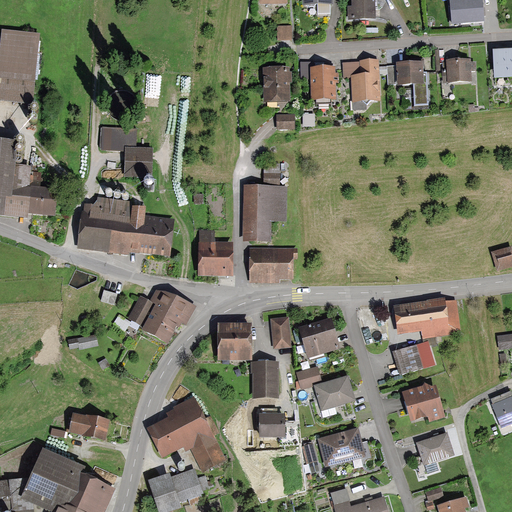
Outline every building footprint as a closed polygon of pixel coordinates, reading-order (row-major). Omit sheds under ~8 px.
[(302,0),(303,4),(317,4),(318,13),(331,13),(330,4),(333,4),(332,0),(302,0)] [(349,20),(376,19),(375,0),(353,0),(353,7),(349,7),(349,20)] [(485,23),(482,0),(449,0),(451,25),(485,23)] [(291,41),(291,28),(278,28),(279,42),(291,41)] [(0,49),(0,98),(31,102),(38,34),(2,30),(0,49)] [(511,49),(495,50),(496,76),(511,75),(511,49)] [(397,63),(398,84),(414,84),(415,105),(427,105),(426,72),(423,72),(423,69),(434,69),(433,58),(423,58),(423,62),(397,63)] [(443,83),(472,82),(471,71),(476,71),(476,62),(471,62),(471,58),(447,59),(447,68),(442,69),(443,83)] [(371,100),(380,100),(378,60),(343,61),(343,79),(351,78),(352,111),(367,110),(367,103),(371,100)] [(312,99),(336,99),(335,66),(314,66),(314,61),(298,62),(298,79),(312,79),(312,99)] [(290,67),(264,67),(264,102),(291,101),(290,84),(292,84),(292,72),(290,72),(290,67)] [(393,67),(386,67),(387,87),(395,86),(393,67)] [(314,114),(303,114),(303,126),(314,126),(314,114)] [(294,115),(277,115),(276,129),(294,130),(294,115)] [(133,128),(103,127),(102,149),(126,150),(126,176),(151,177),(152,148),(133,147),(133,128)] [(0,215),(28,219),(29,213),(55,217),(59,187),(43,185),(45,169),(35,168),(35,164),(17,162),(17,156),(12,156),(14,141),(0,139),(0,215)] [(265,164),(264,187),(280,187),(280,164),(265,164)] [(245,186),(243,240),(271,241),(271,221),(286,222),(286,187),(280,187),(264,187),(245,186)] [(130,252),(168,258),(174,217),(147,214),(148,205),(137,203),(137,200),(100,196),(95,205),(85,203),(79,248),(129,255),(130,252)] [(199,230),(198,275),(233,276),(233,242),(215,242),(215,230),(199,230)] [(492,252),(497,271),(511,266),(511,248),(511,246),(492,252)] [(298,249),(250,249),(250,284),(280,284),(280,279),(294,279),(294,259),(298,259),(298,249)] [(142,329),(167,344),(177,326),(179,328),(182,323),(186,325),(196,306),(167,291),(157,290),(150,301),(156,304),(143,327),(142,329)] [(101,303),(111,306),(115,295),(104,292),(101,303)] [(128,319),(143,327),(156,304),(150,301),(140,296),(128,319)] [(445,299),(394,305),(398,335),(421,331),(423,339),(461,333),(457,300),(445,302),(445,299)] [(119,315),(113,325),(124,332),(131,322),(119,315)] [(274,349),(291,347),(289,317),(271,319),(274,349)] [(298,327),(308,358),(342,348),(332,317),(298,327)] [(252,323),(218,323),(218,361),(252,361),(252,323)] [(80,350),(99,346),(96,334),(78,338),(78,337),(68,340),(70,349),(79,347),(80,350)] [(511,334),(498,336),(499,349),(511,347),(511,334)] [(393,352),(400,375),(435,365),(428,342),(393,352)] [(110,365),(106,359),(99,363),(103,369),(110,365)] [(252,398),(279,398),(279,361),(252,361),(252,398)] [(316,367),(297,372),(302,389),(313,385),(322,383),(316,367)] [(322,411),(356,400),(348,375),(322,383),(313,385),(322,411)] [(423,386),(402,392),(411,421),(428,416),(429,421),(446,416),(436,384),(431,386),(425,382),(423,386)] [(190,391),(181,385),(173,397),(182,403),(190,391)] [(491,398),(504,428),(511,424),(511,393),(510,389),(491,398)] [(146,428),(162,458),(183,447),(186,452),(191,450),(203,473),(227,460),(194,397),(174,407),(175,409),(167,413),(169,416),(146,428)] [(71,433),(106,440),(109,420),(74,413),(71,433)] [(284,413),(261,413),(261,438),(284,438),(284,413)] [(325,469),(366,458),(358,428),(317,438),(325,469)] [(51,435),(65,438),(66,431),(52,429),(51,435)] [(425,465),(455,455),(447,433),(417,443),(425,465)] [(313,444),(304,447),(311,472),(320,469),(313,444)] [(52,511),(107,511),(118,487),(84,472),(87,466),(43,447),(29,478),(0,480),(0,511),(12,511),(11,511),(33,511),(33,503),(52,511)] [(198,479),(195,469),(172,477),(170,472),(148,480),(159,511),(168,511),(181,508),(179,502),(203,494),(202,490),(209,488),(205,477),(198,479)] [(347,488),(331,493),(334,504),(349,500),(350,500),(347,488)] [(443,496),(441,488),(426,493),(429,501),(443,496)] [(389,511),(385,496),(351,506),(349,500),(334,504),(333,505),(335,511),(389,511)] [(470,507),(466,496),(438,506),(439,511),(465,511),(465,508),(470,507)] [(435,509),(433,501),(426,503),(428,510),(435,509)]
